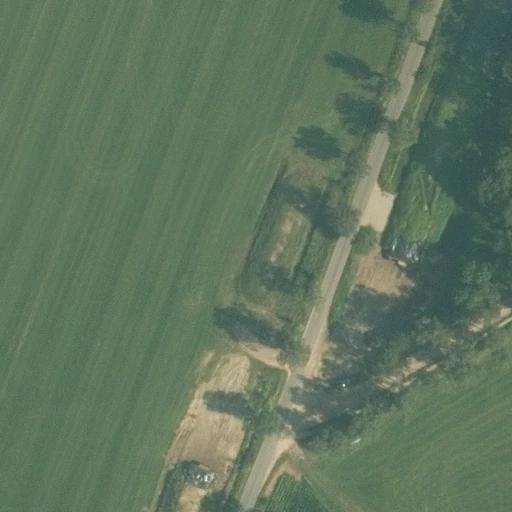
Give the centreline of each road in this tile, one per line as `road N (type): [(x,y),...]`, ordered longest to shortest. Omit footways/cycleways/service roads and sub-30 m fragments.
road 1 (tertiary): [(242,511),(435,0)]
road 2 (track): [(511,298),(271,442)]
